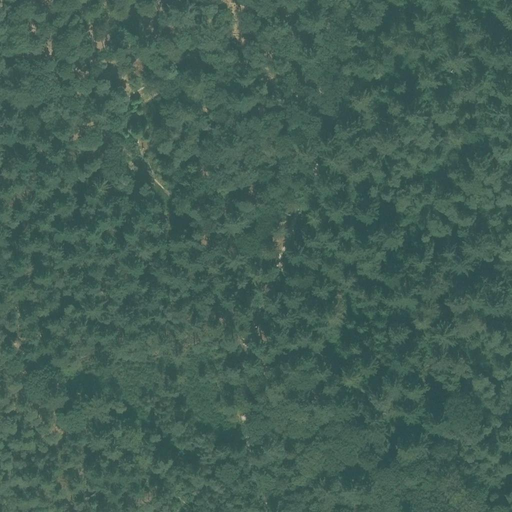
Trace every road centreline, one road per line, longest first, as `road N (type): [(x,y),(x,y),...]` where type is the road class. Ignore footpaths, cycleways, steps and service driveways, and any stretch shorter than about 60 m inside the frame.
road 1 (track): [(239,369),(325,190),(336,122)]
road 2 (track): [(0,335),(190,511)]
road 3 (track): [(260,511),(239,369)]
road 4 (track): [(341,0),(336,122)]
